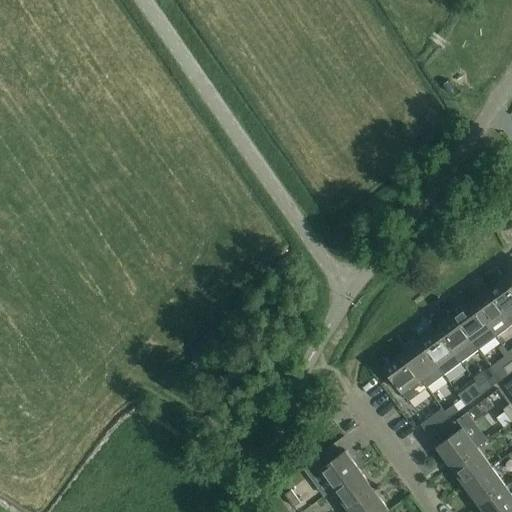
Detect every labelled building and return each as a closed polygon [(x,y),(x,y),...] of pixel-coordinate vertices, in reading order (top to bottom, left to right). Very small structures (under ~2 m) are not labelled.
[(511,320),(511,283),(507,277),(490,290),(508,316),(511,320)] [(511,325),(511,320),(508,316),(490,290),(472,303),(497,336),(511,325)] [(455,316),(480,349),(497,336),(472,303),(455,316)] [(480,349),(455,316),(437,328),(462,362),(480,349)] [(437,328),(420,341),(445,375),(462,362),(437,328)] [(445,375),(420,341),(402,354),(427,388),(445,375)] [(502,345),(498,348),(505,357),(509,354),(502,345)] [(427,388),(402,354),(384,367),(409,401),(427,388)] [(475,379),(484,392),(494,386),(484,373),(475,379)] [(475,379),(457,392),(467,405),(484,392),(475,379)] [(455,405),(445,412),(450,418),(460,411),(455,405)] [(511,420),(511,407),(510,405),(503,409),(511,420)] [(445,412),(443,408),(421,424),(429,434),(450,418),(445,412)] [(452,467),(478,448),(463,428),(437,447),(452,467)] [(492,467),(478,448),(452,467),(466,486),(492,467)] [(335,490),(361,471),(346,451),(320,470),(335,490)] [(492,467),(466,486),(480,506),(507,487),(492,467)] [(375,491),(361,471),(335,490),(349,509),(375,491)] [(511,511),(511,494),(507,487),(480,506),(484,511),(511,511)] [(286,496),(295,507),(295,508),(302,503),(293,491),(286,496)] [(375,491),(349,509),(350,511),(388,511),(390,511),(375,491)]
